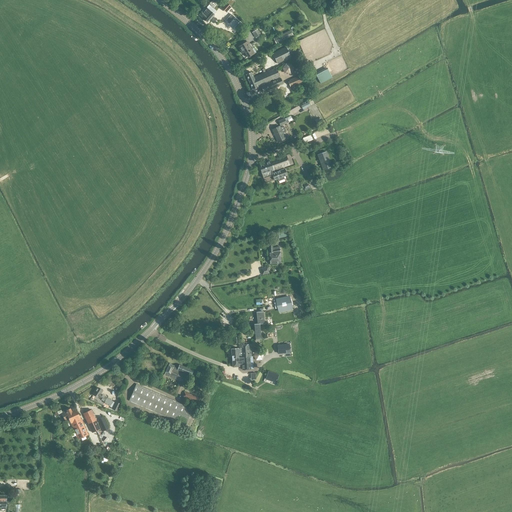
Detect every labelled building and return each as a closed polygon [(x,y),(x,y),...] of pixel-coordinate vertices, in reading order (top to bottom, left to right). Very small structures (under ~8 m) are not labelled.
[(222,9),(226,13),(231,7),(226,3),(222,9)] [(214,14),(215,12),(212,9),(211,10),(210,9),(210,10),(207,8),(203,12),(200,15),(204,19),(207,22),(214,15),(214,14)] [(232,28),(238,34),(243,30),(237,23),(232,28)] [(252,32),(255,38),(261,35),(257,29),(252,32)] [(290,30),(274,39),(276,44),(293,35),(290,30)] [(254,54),(249,44),(247,42),(238,47),(241,51),(242,51),(243,53),(245,52),(248,57),(254,54)] [(277,64),(291,57),(286,47),(272,54),(277,64)] [(255,81),(257,87),(260,86),(261,86),(261,87),(263,93),(283,84),(281,78),(280,78),(280,77),(276,68),(258,76),(259,79),(258,79),(258,80),(255,81)] [(315,74),(319,80),(321,84),(332,78),(327,68),(315,74)] [(257,87),(255,81),(258,80),(258,79),(259,79),(258,76),(254,78),(251,72),(246,74),(252,89),(257,87)] [(290,82),(288,83),(291,87),(305,80),(303,75),(289,81),(290,82)] [(286,123),(292,120),(291,116),(284,119),(278,122),(280,126),(286,123)] [(284,127),(280,128),(279,126),(272,130),(274,133),(275,133),(277,138),(276,138),(278,142),(285,139),(283,135),(286,131),(284,127)] [(326,152),(318,155),(323,170),(332,167),(326,152)] [(272,173),(274,172),(274,170),(289,165),(286,155),(270,161),(259,165),(264,179),(272,176),(272,173)] [(274,172),(272,173),(272,176),(274,180),(278,179),(278,181),(284,179),(284,177),(287,175),(285,169),(274,172)] [(270,264),(281,263),(280,248),(280,249),(279,247),(273,248),(272,244),(268,245),(270,264)] [(259,324),(264,324),(263,312),(256,312),(257,324),(254,324),(255,330),(254,330),(254,339),(261,339),(259,324)] [(241,357),(251,356),(251,351),(253,351),(253,344),(239,345),(240,348),(240,350),(241,350),(241,352),(240,352),(241,357)] [(289,345),(278,346),(279,354),(290,353),(289,345)] [(232,358),(241,357),(240,352),(241,352),(241,350),(240,350),(240,348),(231,349),(232,358)] [(253,356),(256,360),(261,360),(264,355),(261,351),(256,351),(253,356)] [(241,357),(232,358),(233,367),(239,367),(239,365),(243,364),(244,369),(252,369),(251,356),(241,357)] [(191,376),(193,370),(179,365),(178,368),(174,366),(169,363),(164,373),(169,376),(183,382),(186,374),(191,376)] [(277,380),(279,375),(268,372),(267,376),(277,380)] [(186,425),(193,409),(136,384),(129,401),(186,425)] [(105,403),(110,406),(113,401),(108,398),(107,398),(101,394),(103,391),(98,388),(94,394),(104,401),(105,401),(106,402),(105,403)] [(198,403),(200,398),(184,392),(182,397),(198,403)] [(113,409),(115,410),(117,411),(121,404),(116,402),(113,409)] [(76,408),(71,411),(70,408),(66,410),(67,411),(62,413),(65,421),(69,419),(78,439),(88,435),(76,408)] [(92,433),(100,429),(91,410),(84,413),(92,433)] [(103,431),(109,429),(103,416),(98,419),(103,431)]
